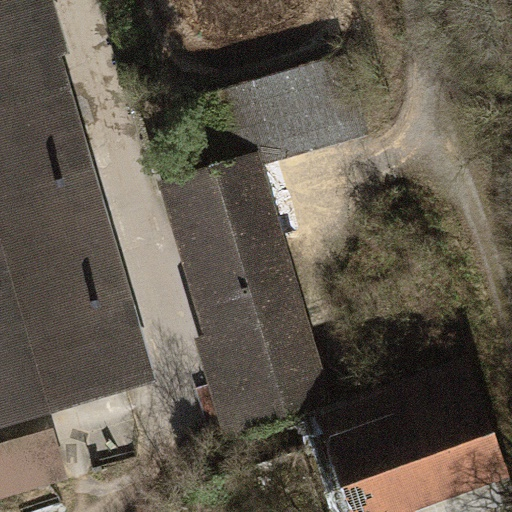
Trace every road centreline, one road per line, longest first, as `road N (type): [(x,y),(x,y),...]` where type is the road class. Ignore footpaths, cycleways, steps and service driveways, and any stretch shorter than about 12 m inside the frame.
road 1 (track): [(80,0),(190,424)]
road 2 (track): [(511,279),(430,0)]
